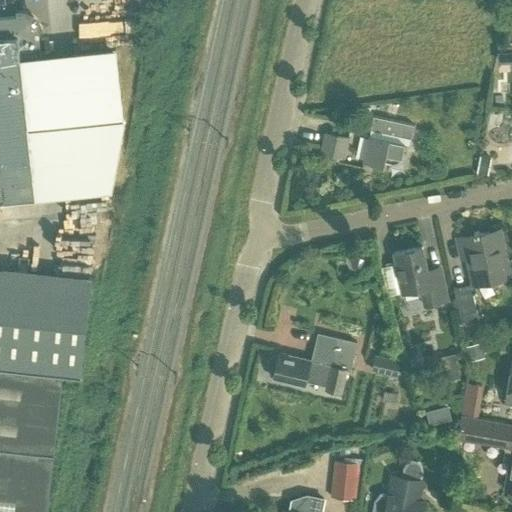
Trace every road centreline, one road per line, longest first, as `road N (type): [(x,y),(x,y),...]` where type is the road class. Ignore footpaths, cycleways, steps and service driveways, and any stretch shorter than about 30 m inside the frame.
road 1 (residential): [(193,511),(255,235)]
road 2 (residential): [(255,235),(286,238),(511,192)]
road 3 (residential): [(255,235),(308,0)]
